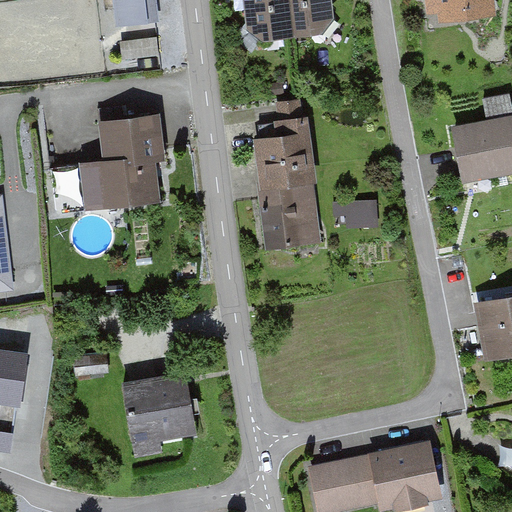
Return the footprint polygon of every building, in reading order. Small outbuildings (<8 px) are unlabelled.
[(111,0),(116,32),(160,26),(156,0),(111,0)] [(243,0),(250,52),(296,46),(289,0),(243,0)] [(289,0),(296,46),(339,41),(333,0),(289,0)] [(495,0),(435,0),(438,16),(497,8),(495,0)] [(156,40),(120,44),(122,62),(158,58),(156,40)] [(492,113),(450,121),(462,182),(511,172),(511,94),(511,91),(488,96),(492,113)] [(104,151),(77,155),(85,207),(170,195),(157,106),(99,114),(104,151)] [(255,171),(313,163),(306,115),(275,119),(277,130),(250,133),(255,171)] [(323,242),(313,163),(255,171),(266,250),(323,242)] [(0,289),(17,287),(5,193),(0,194),(0,289)] [(511,292),(474,299),(484,355),(511,350),(511,292)] [(31,347),(0,342),(0,397),(23,401),(31,347)] [(187,371),(122,383),(136,459),(165,454),(163,442),(199,435),(187,371)] [(16,427),(0,424),(0,447),(13,449),(16,427)] [(433,439),(306,464),(315,511),(353,511),(444,494),(433,439)]
